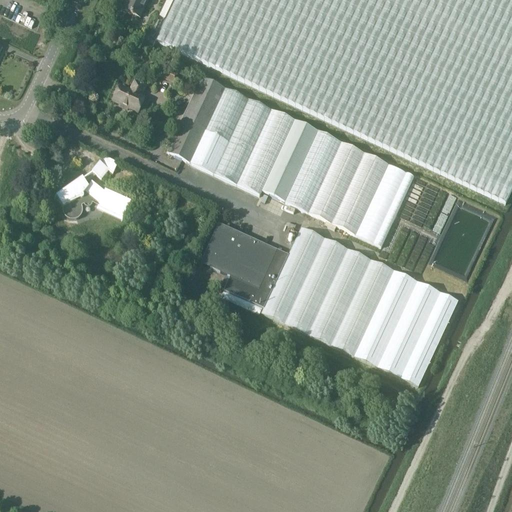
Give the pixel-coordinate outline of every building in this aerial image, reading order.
[(127,0),(122,11),(126,13),(140,19),(148,0),(127,0)] [(511,0),(176,0),(156,43),(393,153),(505,205),(511,189),(511,0)] [(387,167),(224,91),(201,80),(166,155),(190,165),(236,187),(259,198),(261,194),(308,216),(354,237),(387,167)] [(142,95),(142,94),(142,93),(144,89),(145,87),(134,82),(131,90),(131,91),(130,94),(119,89),(113,102),(120,105),(119,107),(120,109),(126,111),(128,111),(128,109),(137,113),(144,100),(139,98),(141,95),(142,95)] [(99,164),(91,173),(101,181),(108,172),(112,175),(117,165),(105,159),(102,166),(99,164)] [(82,180),(55,199),(62,208),(62,211),(62,213),(63,216),(64,218),(66,220),(69,221),(71,222),(74,222),(76,221),(78,219),(80,217),(81,215),(82,212),(82,210),(81,207),(83,206),(85,208),(87,209),(89,209),(91,207),(92,205),(97,207),(97,209),(122,221),(130,204),(104,192),(104,194),(91,184),(87,188),(82,180)] [(263,311),(288,257),(218,225),(200,265),(229,278),(223,293),(263,311)] [(288,257),(263,311),(261,316),(418,389),(458,302),(300,230),(288,257)]
